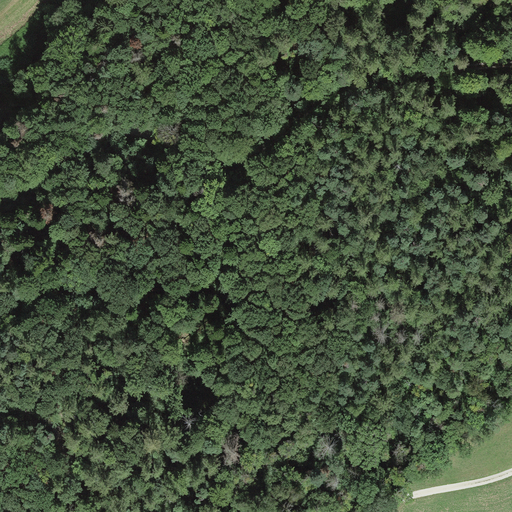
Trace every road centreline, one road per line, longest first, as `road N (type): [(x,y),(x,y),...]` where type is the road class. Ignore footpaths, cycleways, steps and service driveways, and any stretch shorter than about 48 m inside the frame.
road 1 (track): [(0,310),(63,287),(101,291),(136,322),(184,394),(199,404),(236,405),(285,369),(348,263),(395,205),(448,178),(511,169)]
road 2 (track): [(511,64),(346,81),(233,159),(189,155),(123,129),(0,193)]
road 3 (track): [(83,511),(51,417),(0,406)]
road 4 (track): [(376,511),(511,471)]
